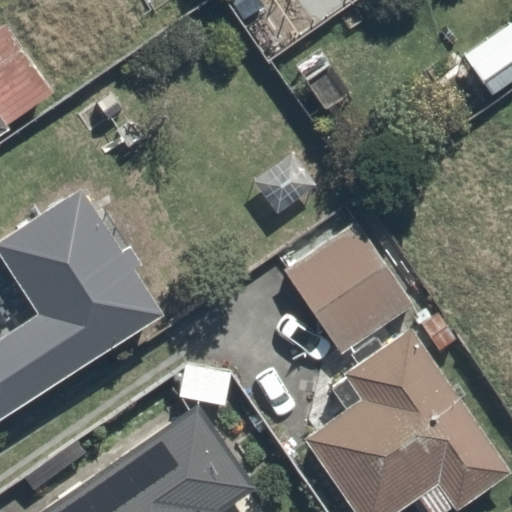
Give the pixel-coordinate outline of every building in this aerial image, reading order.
[(271,0),(232,0),(248,22),(273,3),(271,0)] [(0,137),(57,101),(6,23),(0,26),(0,137)] [(97,187),(0,244),(0,245),(43,317),(0,342),(0,418),(173,314),(97,187)] [(321,216),(275,252),(355,356),(424,303),(362,223),(340,240),(321,216)] [(463,342),(442,312),(333,385),(349,408),(306,438),(355,511),(403,511),(424,498),(433,511),(468,511),(511,482),(511,465),(439,358),(463,342)] [(210,402),(46,511),(266,511),(255,495),(267,487),(210,402)]
